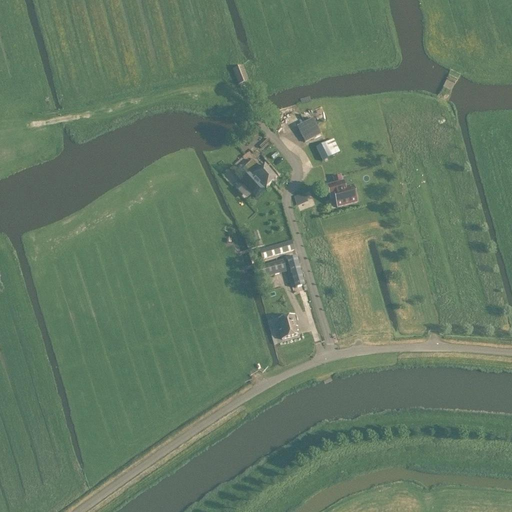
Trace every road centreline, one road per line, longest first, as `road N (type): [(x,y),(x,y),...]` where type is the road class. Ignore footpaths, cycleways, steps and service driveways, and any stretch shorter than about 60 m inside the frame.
road 1 (unclassified): [(77,511),(265,381),(333,352),(435,344),(511,351)]
road 2 (track): [(435,344),(381,132),(426,114),(456,64),(511,65)]
road 3 (track): [(0,123),(185,86),(244,94),(250,104)]
